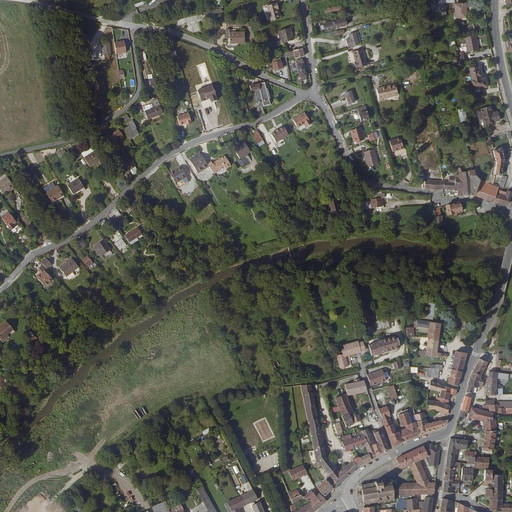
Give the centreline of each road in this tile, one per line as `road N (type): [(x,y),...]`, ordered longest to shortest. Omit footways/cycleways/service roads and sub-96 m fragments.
road 1 (residential): [(315,93),(171,153),(84,230),(35,253),(0,291)]
road 2 (track): [(41,511),(178,403),(362,371)]
road 3 (residential): [(511,212),(366,181),(346,160),(315,93)]
road 4 (residential): [(130,25),(139,87),(122,111),(75,138),(0,156)]
road 5 (tertiary): [(444,434),(496,306),(511,242)]
road 6 (residential): [(315,93),(170,30),(130,25)]
road 7 (track): [(461,389),(443,383),(453,344),(491,361),(476,397),(460,392)]
